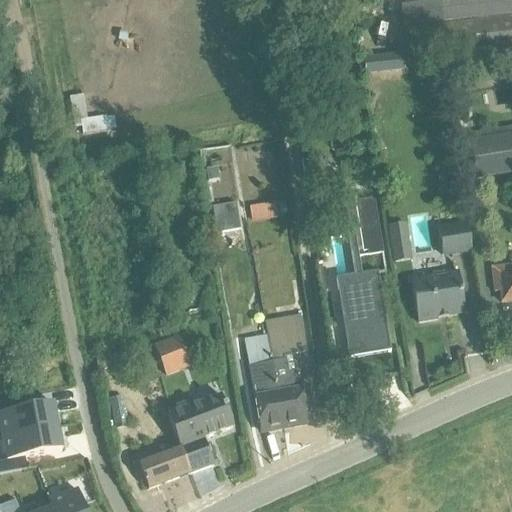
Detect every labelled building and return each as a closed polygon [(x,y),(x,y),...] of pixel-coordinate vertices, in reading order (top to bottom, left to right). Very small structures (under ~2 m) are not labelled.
[(511,0),(463,0),(403,7),(409,60),(463,53),(465,65),(480,63),(479,51),(511,47),(511,0)] [(403,66),(400,53),(368,60),(371,74),(403,66)] [(83,97),(69,99),(73,124),(80,123),(82,136),(108,133),(106,119),(86,121),(83,97)] [(476,183),(511,176),(511,135),(469,143),(476,183)] [(237,198),(232,145),(197,149),(199,165),(209,164),(213,200),(237,198)] [(314,158),(302,160),(305,184),(318,183),(314,158)] [(286,216),(284,204),(265,206),(264,201),(250,203),(251,208),(248,209),(251,225),(278,220),(278,217),(286,216)] [(348,239),(354,278),(336,281),(349,360),(390,354),(377,275),(361,277),(348,201),(321,205),(324,224),(327,224),(330,242),(348,239)] [(373,201),(356,204),(364,253),(368,252),(369,256),(381,254),(373,201)] [(236,204),(211,208),(215,234),(240,230),(236,204)] [(471,255),(466,224),(440,229),(439,222),(436,222),(442,260),(471,255)] [(390,227),(387,227),(392,263),(395,262),(412,260),(406,224),(390,227)] [(511,266),(490,269),(493,295),(498,294),(500,307),(511,305),(511,268),(511,269),(511,266)] [(431,275),(431,278),(410,282),(417,325),(437,322),(436,319),(464,315),(457,273),(445,275),(445,273),(431,275)] [(294,356),(307,354),(300,317),(265,324),(267,337),(283,428),(292,427),(292,430),(304,428),(304,425),(306,424),(294,356)] [(274,430),(283,428),(267,337),(243,342),(248,369),(247,369),(259,433),(261,432),(262,436),(274,433),(274,430)] [(155,350),(166,378),(190,369),(179,341),(155,350)] [(129,428),(123,398),(109,401),(115,431),(129,428)] [(221,398),(191,409),(203,441),(233,430),(221,398)] [(213,468),(203,441),(191,409),(189,405),(171,412),(178,431),(173,433),(179,449),(189,476),(189,477),(213,468)] [(52,406),(0,415),(0,438),(0,440),(57,430),(52,406)] [(61,453),(57,430),(0,440),(5,464),(61,453)] [(148,492),(189,476),(179,449),(158,456),(155,449),(130,459),(133,468),(138,466),(148,492)] [(50,511),(84,511),(77,493),(49,504),(48,504),(50,511)]
